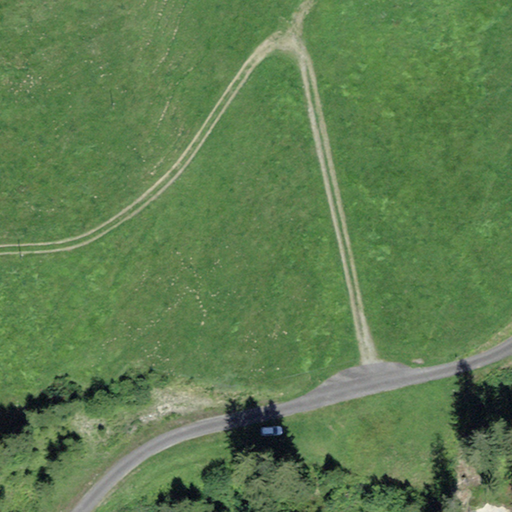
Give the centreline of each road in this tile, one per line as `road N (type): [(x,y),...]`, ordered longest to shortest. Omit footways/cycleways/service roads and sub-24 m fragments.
road 1 (track): [(0,248),(57,244),(112,223),(165,183),(256,55),(287,42),(306,65),(374,384)]
road 2 (unclassified): [(511,349),(465,369),(374,384),(170,438),(116,472),(80,511)]
